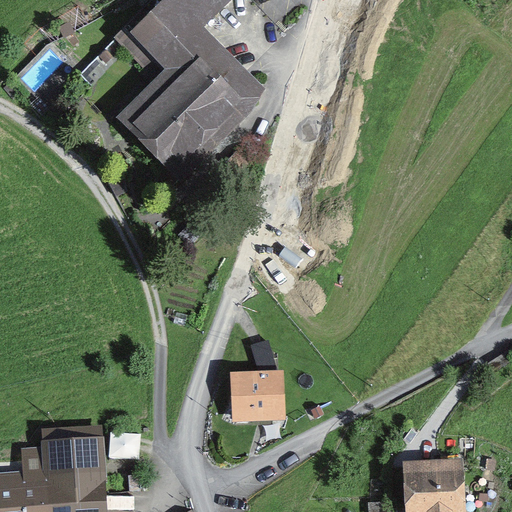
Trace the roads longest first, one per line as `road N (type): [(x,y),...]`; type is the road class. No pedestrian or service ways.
road 1 (unclassified): [(325,0),(193,415),(193,468),(205,511)]
road 2 (track): [(0,103),(66,150),(124,225),(156,313),(162,440),(193,468)]
